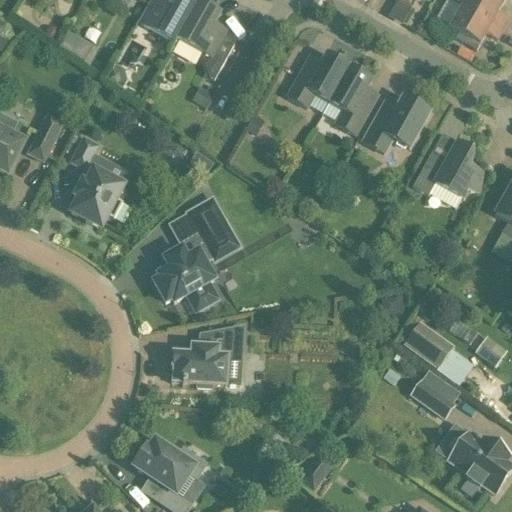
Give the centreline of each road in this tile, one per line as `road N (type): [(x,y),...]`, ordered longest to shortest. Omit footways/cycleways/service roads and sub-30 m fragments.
road 1 (residential): [(0,470),(55,465),(92,441),(118,412),(123,367),(114,319),(87,283),(0,237)]
road 2 (residential): [(498,95),(322,0)]
road 3 (residential): [(223,109),(288,0)]
